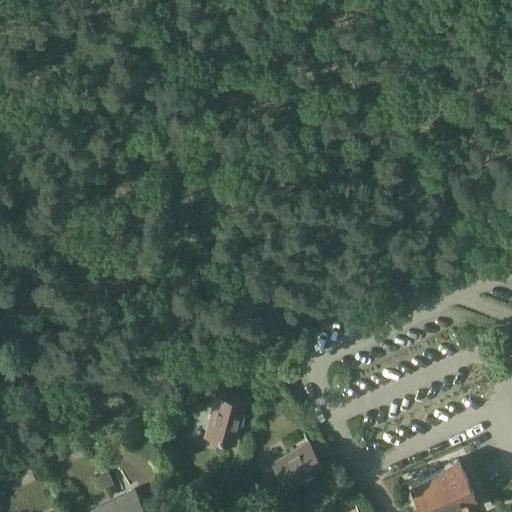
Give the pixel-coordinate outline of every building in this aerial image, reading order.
[(216,395),(206,435),(233,443),(244,403),(216,395)] [(308,441),(272,463),(287,488),(323,466),(308,441)] [(445,467),(410,483),(423,511),(471,511),(483,507),(459,456),(444,464),(445,467)] [(113,499),(118,511),(145,511),(135,489),(113,499)] [(91,510),(91,511),(118,511),(113,499),(91,510)]
